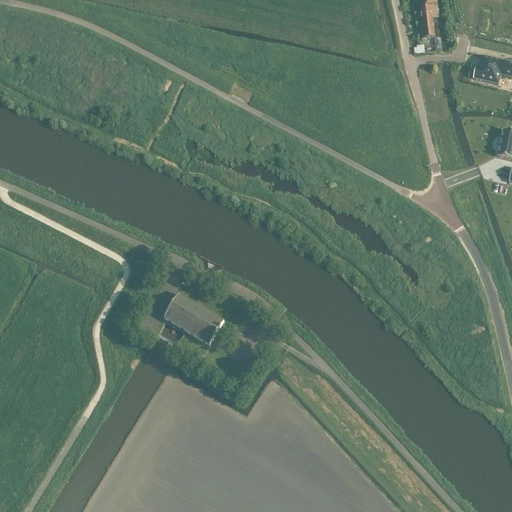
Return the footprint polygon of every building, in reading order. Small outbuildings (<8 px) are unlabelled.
[(424,0),(426,7),(419,8),(422,27),(420,27),(421,39),(434,37),(432,17),(436,17),(438,17),(436,0),(424,0)] [(467,26),(467,12),(456,12),(456,26),(467,26)] [(475,68),(473,78),(498,84),(500,74),(511,76),(511,62),(481,56),(480,62),(479,62),(477,68),(475,68)] [(511,132),(504,130),(497,156),(511,159),(511,132)] [(224,321),(180,294),(179,294),(164,320),(209,346),(220,328),(224,321)]
